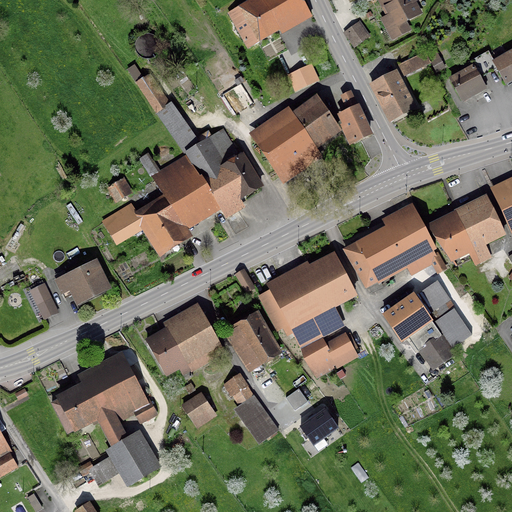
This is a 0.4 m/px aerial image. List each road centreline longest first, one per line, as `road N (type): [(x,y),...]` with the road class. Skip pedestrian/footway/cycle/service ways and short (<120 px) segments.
road 1 (secondary): [(0,367),(403,176)]
road 2 (tertiary): [(315,0),(403,176)]
road 3 (residential): [(65,511),(0,411)]
